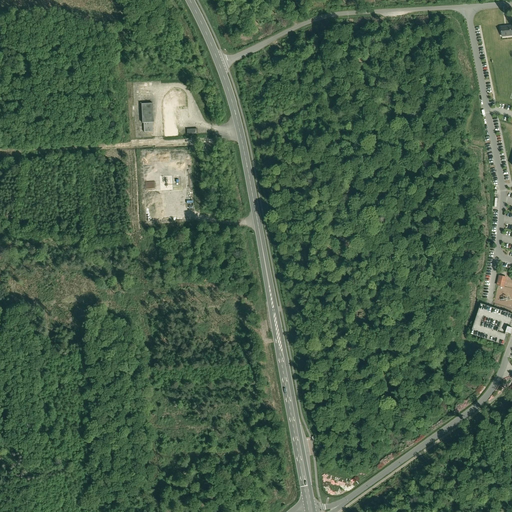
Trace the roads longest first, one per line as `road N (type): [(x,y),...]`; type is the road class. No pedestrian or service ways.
road 1 (primary): [(310,511),(235,115),(189,0)]
road 2 (track): [(161,511),(149,252)]
road 3 (track): [(0,148),(240,138)]
road 4 (residential): [(318,511),(483,400),(501,365)]
road 5 (residential): [(467,7),(502,198)]
